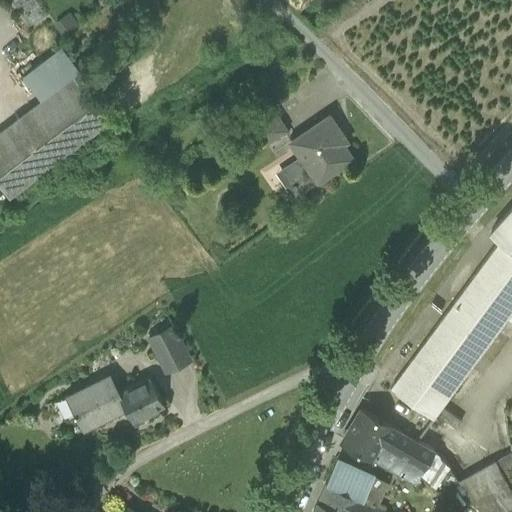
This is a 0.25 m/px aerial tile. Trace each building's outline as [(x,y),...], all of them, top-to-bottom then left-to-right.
[(72,75),(0,129),(0,179),(10,192),(106,120),(72,75)] [(271,107),(251,121),(266,143),(286,129),(271,107)] [(329,115),(290,141),(299,154),(281,167),(298,192),(317,180),(352,157),(335,133),(339,130),(329,115)] [(500,241),(511,250),(511,208),(491,233),(500,241)] [(511,250),(500,241),(390,390),(433,420),(511,312),(511,250)] [(172,324),(148,336),(166,370),(189,358),(172,324)] [(119,391),(117,392),(125,408),(132,421),(164,405),(150,376),(119,391)] [(102,377),(66,396),(74,412),(73,413),(74,415),(75,415),(83,430),(125,408),(117,392),(119,391),(118,389),(110,393),(102,377)] [(389,425),(362,410),(343,442),(357,450),(356,451),(358,452),(359,451),(370,458),(370,457),(389,425)] [(434,451),(389,425),(370,457),(380,462),(387,450),(423,470),(434,451)] [(423,470),(387,450),(380,462),(416,483),(423,470)] [(511,461),(511,453),(458,483),(478,511),(506,511),(511,509),(511,461)] [(374,476),(337,459),(326,484),(363,501),(374,476)] [(357,511),(363,501),(326,484),(312,511),(357,511)] [(363,501),(357,511),(382,511),(383,511),(363,501)]
